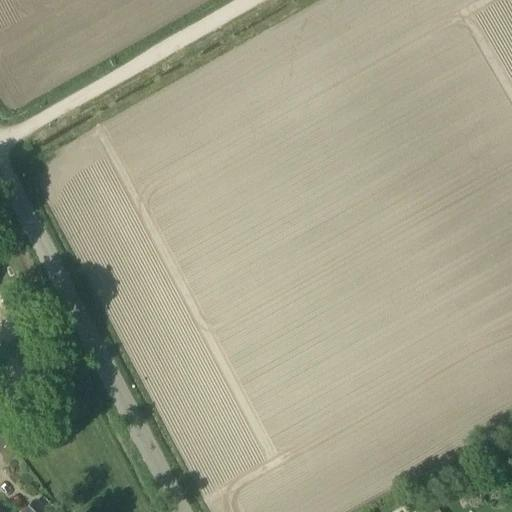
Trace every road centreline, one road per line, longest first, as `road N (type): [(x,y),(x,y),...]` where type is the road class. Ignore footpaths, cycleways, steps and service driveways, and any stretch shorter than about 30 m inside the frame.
road 1 (residential): [(178,511),(0,173)]
road 2 (track): [(255,0),(0,145)]
